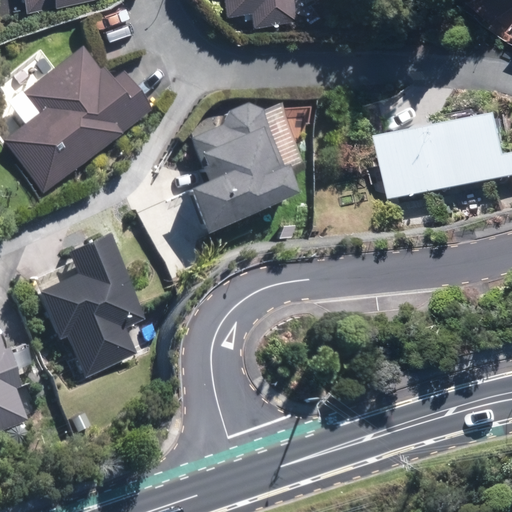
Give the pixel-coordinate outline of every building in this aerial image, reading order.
[(0,0),(3,12),(21,8),(22,13),(87,0),(0,0)] [(218,0),(221,16),(247,12),(248,24),(290,17),(287,0),(218,0)] [(0,142),(0,146),(39,195),(146,109),(115,71),(104,79),(77,46),(4,105),(21,125),(0,142)] [(181,189),(199,233),(288,195),(278,173),(298,164),(274,108),(256,116),(249,101),(213,116),(216,125),(182,139),(199,181),(181,189)] [(511,151),(505,113),(385,135),(397,198),(511,177),(511,151)] [(137,317),(100,235),(60,253),(70,275),(31,293),(53,343),(62,339),(81,379),(133,355),(120,325),(137,317)] [(0,427),(22,419),(11,391),(15,389),(0,351),(0,427)]
